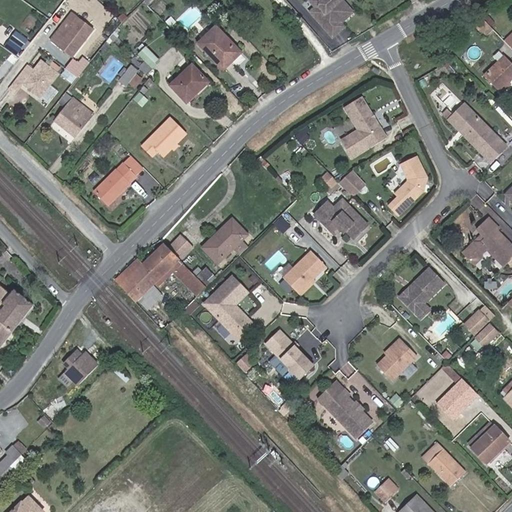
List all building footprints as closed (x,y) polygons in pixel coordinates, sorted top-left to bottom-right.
[(308,0),(313,5),(308,10),(310,12),(319,4),(318,0),(308,0)] [(351,10),(341,0),(318,0),(319,4),(310,12),(330,35),(338,28),(333,22),(335,20),(337,22),(339,21),(351,10)] [(77,16),(72,11),(49,39),(54,43),(77,16)] [(71,57),(94,29),(77,16),(54,43),(71,57)] [(496,30),(483,17),(475,25),(488,38),(496,30)] [(245,46),(226,28),(209,45),(227,64),(245,46)] [(16,29),(7,43),(21,52),(30,39),(16,29)] [(138,53),(152,67),(160,59),(146,45),(138,53)] [(83,71),(91,62),(82,54),(73,63),(83,71)] [(511,82),(511,59),(508,55),(488,75),(503,91),(511,82)] [(143,65),(136,60),(125,74),(132,79),(143,65)] [(211,77),(196,61),(175,82),(192,99),(198,93),(196,91),(211,77)] [(41,62),(33,71),(27,66),(16,80),(8,89),(14,94),(22,85),(39,98),(57,75),(56,74),(48,68),(41,62)] [(60,69),(52,63),(48,68),(56,74),(60,69)] [(72,86),(83,71),(73,63),(62,77),(72,86)] [(74,99),(65,91),(57,102),(65,109),(74,99)] [(80,104),(74,99),(65,109),(54,121),(73,138),(86,123),(73,112),(80,104)] [(389,138),(365,99),(348,109),(372,148),(389,138)] [(93,115),(80,104),(73,112),(86,123),(93,115)] [(507,141),(504,144),(498,139),(501,136),(470,104),(454,120),(466,131),(469,128),(475,134),(478,131),(484,137),(481,141),(489,148),(486,151),(496,162),(511,146),(507,141)] [(159,151),(164,156),(188,134),(173,118),(145,147),(154,156),(159,151)] [(481,141),(484,137),(478,131),(475,134),(469,128),(466,131),(486,151),(489,148),(481,141)] [(507,141),(501,136),(498,139),(504,144),(507,141)] [(134,157),(125,166),(137,178),(146,169),(134,157)] [(399,217),(424,192),(425,188),(423,185),(424,180),(428,178),(418,157),(402,165),(409,180),(409,183),(396,195),(399,198),(389,207),(399,217)] [(125,166),(124,165),(95,193),(110,207),(138,179),(137,178),(125,166)] [(344,175),(340,168),(333,173),(337,180),(344,175)] [(366,186),(352,171),(340,183),(354,198),(366,186)] [(337,182),(329,173),(323,179),(331,187),(337,182)] [(370,226),(345,200),(336,209),(330,203),(317,216),(336,235),(342,229),(344,227),(348,231),(356,239),(370,226)] [(292,224),(284,215),(277,221),(285,230),(292,224)] [(511,260),(511,244),(499,231),(500,229),(489,218),(478,230),(483,235),(486,238),(482,243),(475,243),(464,254),(476,265),(484,257),(484,253),(488,249),(496,257),(506,267),(511,260)] [(237,223),(233,219),(221,230),(225,234),(237,223)] [(204,247),(215,259),(236,238),(244,231),(237,223),(225,234),(221,230),(204,247)] [(182,260),(195,247),(181,233),(168,246),(182,260)] [(482,243),(486,238),(483,235),(475,243),(482,243)] [(176,266),(182,260),(167,246),(161,252),(176,266)] [(161,252),(147,266),(161,281),(176,266),(161,252)] [(314,280),(327,267),(312,252),(285,278),(300,294),(314,280)] [(140,301),(141,299),(161,281),(147,266),(141,260),(121,280),(120,280),(140,301)] [(177,273),(185,264),(182,260),(176,266),(161,281),(163,283),(165,284),(177,273)] [(185,264),(177,273),(197,294),(206,284),(201,280),(194,273),(185,264)] [(426,303),(447,284),(432,268),(418,281),(419,282),(415,286),(416,287),(405,298),(417,312),(426,303)] [(204,277),(197,270),(194,273),(201,280),(204,277)] [(17,289),(2,277),(0,279),(0,284),(13,294),(16,290),(17,289)] [(255,326),(238,307),(251,295),(235,278),(207,305),(240,340),(255,326)] [(302,296),(316,282),(314,280),(300,294),(302,296)] [(405,298),(416,287),(415,286),(419,282),(418,281),(403,296),(405,298)] [(0,321),(14,332),(34,306),(16,290),(13,294),(0,284),(0,321)] [(423,318),(432,309),(426,303),(417,312),(423,318)] [(477,335),(491,322),(481,311),(467,325),(477,335)] [(0,350),(14,332),(0,321),(0,350)] [(494,340),(501,333),(492,324),(485,331),(494,340)] [(308,356),(282,330),(268,344),(294,370),(308,356)] [(494,340),(485,331),(478,338),(486,347),(494,340)] [(394,380),(419,356),(402,339),(396,344),(398,346),(389,355),(379,365),(394,380)] [(389,355),(398,346),(396,344),(387,353),(389,355)] [(81,385),(101,365),(90,354),(87,357),(85,355),(79,350),(66,363),(72,368),(68,372),(81,385)] [(285,369),(271,356),(264,363),(278,376),(285,369)] [(13,372),(8,367),(4,372),(9,377),(13,372)] [(338,389),(332,382),(327,386),(334,393),(338,389)] [(320,406),(334,393),(327,386),(313,399),(320,406)] [(355,404),(350,398),(352,396),(345,389),(327,407),(358,439),(374,423),(364,413),(355,404)] [(366,411),(358,402),(355,404),(364,413),(366,411)] [(511,441),(497,426),(475,447),(489,462),(511,441)] [(0,462),(0,476),(22,453),(12,445),(6,452),(9,454),(0,462)] [(455,471),(432,449),(417,464),(439,487),(455,471)] [(395,493),(386,483),(378,490),(388,500),(395,493)] [(436,511),(420,495),(401,511),(436,511)] [(33,511),(23,502),(13,511),(33,511)]
